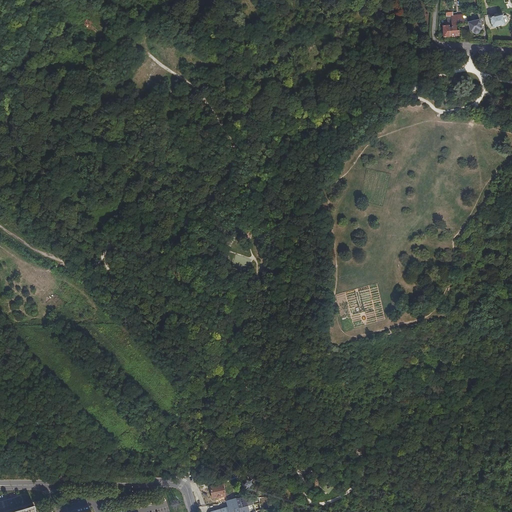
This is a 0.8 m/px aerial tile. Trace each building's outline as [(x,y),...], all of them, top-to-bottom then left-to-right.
[(504,13),(490,17),(493,27),(507,24),(504,13)] [(451,36),(460,35),(460,30),(457,29),(456,25),(465,23),(464,19),(463,16),(458,17),(458,15),(454,15),(454,16),(451,16),(452,23),(452,27),(453,29),(450,30),(451,36)] [(482,29),(480,19),(469,22),(471,32),(474,31),(474,33),(476,34),(479,33),(480,31),(480,30),(482,29)] [(444,37),(451,36),(450,30),(453,29),(452,27),(449,27),(449,25),(443,25),(444,37)] [(224,486),(211,488),(213,499),(227,497),(224,486)] [(251,511),(248,498),(240,499),(228,502),(230,507),(212,511),(251,511)] [(252,498),(248,498),(251,511),(257,511),(254,501),(253,501),(252,498)]
